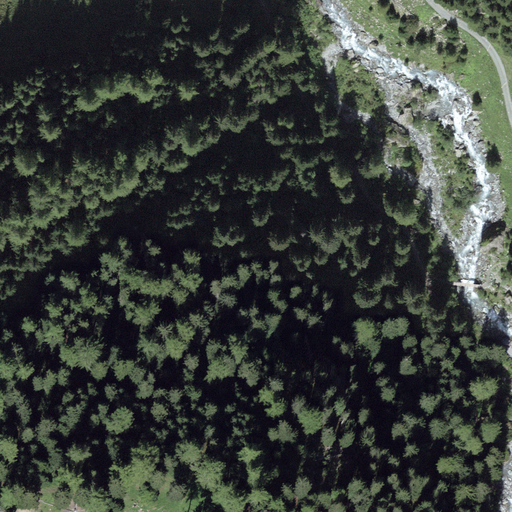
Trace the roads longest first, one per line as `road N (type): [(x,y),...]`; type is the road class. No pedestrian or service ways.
road 1 (track): [(261,0),(319,120),(403,230),(449,313),(472,395),(485,511)]
road 2 (track): [(511,117),(485,41),(430,0)]
